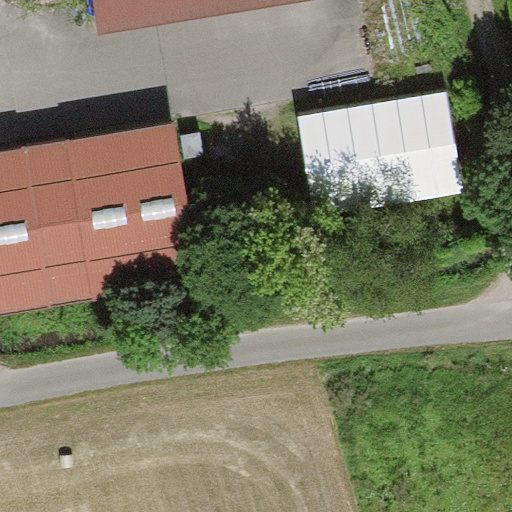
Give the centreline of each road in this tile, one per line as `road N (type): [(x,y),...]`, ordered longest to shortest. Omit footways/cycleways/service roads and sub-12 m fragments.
road 1 (unclassified): [(511,316),(270,343),(0,388)]
road 2 (track): [(511,201),(477,0)]
